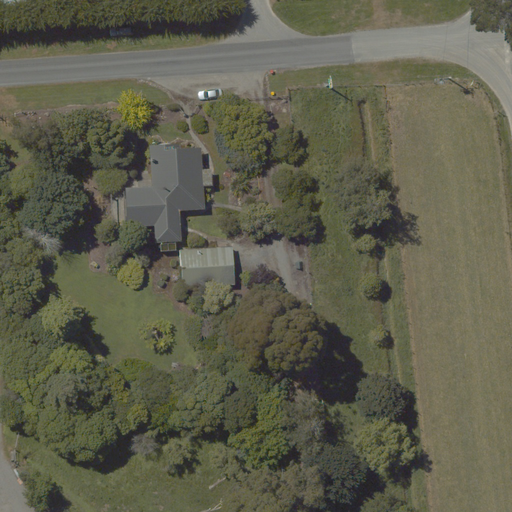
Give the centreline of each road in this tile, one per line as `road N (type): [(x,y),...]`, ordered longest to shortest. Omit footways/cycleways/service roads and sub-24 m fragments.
road 1 (residential): [(0,69),(260,53)]
road 2 (unclassified): [(260,53),(510,35)]
